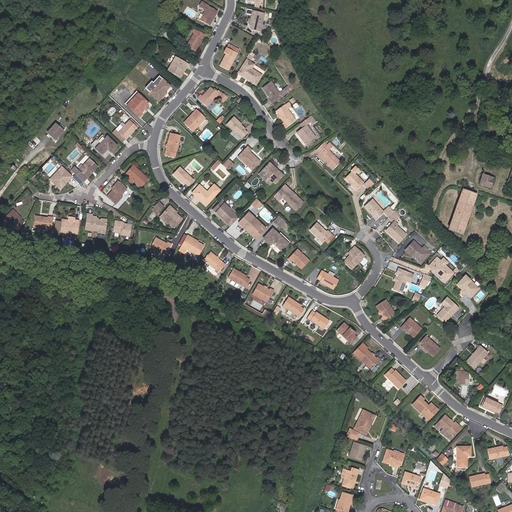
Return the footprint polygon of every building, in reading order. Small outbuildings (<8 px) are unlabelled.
[(200,20),(209,25),(217,11),(201,2),(199,6),(206,10),(200,20)] [(251,29),(260,31),(264,14),(252,11),(251,19),(252,19),(251,21),(250,21),(249,25),(252,26),(251,29)] [(187,46),(195,51),(204,35),(196,30),(187,46)] [(219,66),(228,71),(239,50),(228,44),(223,52),(225,54),(219,66)] [(186,67),(187,67),(189,64),(175,56),(167,70),(180,77),(186,67)] [(256,84),(262,74),(252,68),(255,63),(247,59),(239,72),(244,75),(243,76),(256,84)] [(153,82),(156,86),(163,79),(159,76),(153,82)] [(170,86),(163,79),(156,86),(153,82),(152,81),(145,87),(159,101),(164,95),(163,94),(164,92),(170,86)] [(268,100),(271,104),(290,88),(288,85),(278,93),(270,82),(261,89),(270,100),(268,100)] [(201,95),(198,98),(207,107),(208,107),(208,108),(219,96),(221,99),(224,103),(229,99),(225,95),(224,96),(219,91),(218,92),(216,89),(214,89),(214,90),(211,87),(203,96),(201,95)] [(148,105),(148,104),(148,102),(139,93),(127,105),(139,117),(143,114),(141,112),(145,108),(144,107),(145,105),(147,106),(148,105)] [(198,98),(198,99),(207,108),(208,107),(207,107),(198,98)] [(288,103),(276,112),(278,116),(280,116),(280,118),(284,123),(282,124),(285,128),(295,122),(287,110),(291,107),(288,103)] [(186,124),(193,131),(206,117),(197,109),(194,112),(196,114),(186,124)] [(246,130),(240,125),(241,124),(234,117),(227,125),(242,139),(248,134),(245,131),(246,130)] [(125,139),(136,127),(130,121),(124,127),(121,124),(115,130),(125,139)] [(48,132),(56,139),(64,130),(56,123),(48,132)] [(306,145),(315,138),(306,126),(297,133),(301,137),(303,139),(303,140),(306,145)] [(165,155),(175,157),(180,135),(171,132),(168,144),(167,148),(165,155)] [(106,149),(111,153),(117,146),(107,137),(95,149),(101,155),(106,151),(105,150),(106,149)] [(323,144),(316,151),(319,154),(318,155),(328,164),(329,166),(333,169),(340,162),(328,151),(332,148),(329,145),(329,144),(328,145),(325,142),(324,144),(323,144)] [(252,170),(260,162),(257,159),(256,159),(254,158),(254,156),(250,152),(252,150),(249,148),(239,158),(252,170)] [(75,166),(71,171),(82,181),(86,177),(87,178),(92,173),(91,172),(93,170),(94,171),(98,166),(90,158),(79,170),(75,166)] [(284,176),(270,163),(263,171),(271,179),(268,182),(271,185),(274,182),(277,184),(284,176)] [(128,172),(129,173),(135,167),(142,174),(142,173),(134,165),(128,172)] [(356,191),(364,183),(355,174),(359,170),(355,166),(351,171),(352,172),(345,179),(349,184),(351,186),(356,191)] [(72,176),(62,167),(50,179),(60,188),(61,185),(65,181),(68,180),(72,176)] [(141,186),(148,178),(142,173),(142,174),(135,167),(129,173),(128,172),(124,176),(131,183),(134,180),(141,186)] [(188,186),(194,180),(180,167),(173,174),(184,184),(185,183),(188,186)] [(271,179),(263,171),(260,175),(268,182),(271,179)] [(479,184),(490,189),(493,178),(482,174),(479,184)] [(367,189),(373,183),(369,179),(363,185),(367,189)] [(122,196),(120,195),(127,188),(118,181),(112,188),(114,189),(108,196),(116,203),(122,196)] [(214,184),(208,192),(200,185),(192,193),(207,206),(220,190),(214,184)] [(284,184),(282,186),(287,191),(295,198),(296,196),(289,189),(284,184)] [(227,191),(232,194),(237,189),(233,185),(227,191)] [(282,186),(272,196),(278,201),(282,197),(295,209),(302,201),(296,196),(295,198),(287,191),(282,186)] [(448,230),(462,234),(476,195),(462,190),(448,230)] [(224,200),(220,196),(217,200),(221,203),(213,210),(221,218),(223,216),(224,217),(222,219),(227,224),(237,215),(222,201),(224,200)] [(384,212),(383,210),(372,198),(363,207),(375,220),(383,213),(384,212)] [(164,206),(159,202),(153,208),(159,213),(164,206)] [(174,228),(182,218),(177,213),(175,211),(175,210),(170,205),(161,216),(166,221),(174,228)] [(388,217),(394,211),(390,207),(384,214),(388,217)] [(13,209),(4,218),(16,230),(25,222),(21,219),(20,219),(19,218),(20,217),(15,213),(16,212),(13,209)] [(388,217),(391,221),(398,214),(394,211),(388,217)] [(266,229),(249,212),(239,223),(245,229),(247,226),(248,227),(247,228),(254,234),(252,237),(256,240),(266,229)] [(100,230),(105,231),(106,220),(101,220),(98,219),(98,220),(96,220),(96,218),(96,216),(92,216),(92,214),(88,214),(86,229),(99,231),(100,230)] [(230,227),(238,218),(239,217),(237,215),(227,224),(230,227)] [(34,226),(51,229),(53,217),(49,216),(48,218),(35,216),(34,226)] [(279,216),(273,221),(280,228),(285,222),(279,216)] [(62,220),(56,220),(54,231),(77,234),(79,220),(75,219),(75,217),(71,217),(70,218),(69,218),(68,219),(68,221),(62,220)] [(121,234),(130,236),(132,225),(124,224),(122,224),(123,222),(122,222),(115,221),(113,231),(121,232),(121,234)] [(398,243),(406,234),(397,226),(398,224),(394,221),(386,231),(388,233),(388,232),(390,234),(390,235),(398,243)] [(328,231),(327,233),(317,224),(311,231),(323,242),(324,241),(327,244),(333,237),(330,234),(331,234),(328,231)] [(252,237),(254,234),(247,228),(248,227),(247,226),(245,229),(252,237)] [(281,251),(288,244),(278,234),(272,229),(263,239),(270,246),(273,242),(275,244),(274,245),(281,251)] [(288,244),(290,241),(281,232),(278,234),(288,244)] [(192,238),(187,235),(179,250),(182,252),(183,249),(185,250),(186,249),(198,256),(204,245),(192,239),(192,238)] [(150,247),(165,257),(171,245),(167,243),(165,246),(161,243),(161,242),(155,238),(150,247)] [(427,253),(428,254),(431,251),(424,244),(422,247),(414,240),(405,250),(411,256),(413,254),(414,256),(417,258),(417,259),(423,258),(427,253)] [(344,262),(351,269),(364,255),(355,246),(352,250),(353,251),(350,255),(344,262)] [(301,269),(309,261),(297,250),(288,259),(290,261),(292,259),(295,262),(296,264),(301,269)] [(215,270),(218,273),(221,270),(223,267),(225,265),(211,252),(205,259),(210,264),(208,267),(213,272),(215,270)] [(417,259),(420,263),(428,254),(427,253),(423,258),(417,259)] [(444,282),(453,272),(437,257),(429,266),(432,268),(431,269),(435,273),(437,271),(440,273),(439,274),(441,277),(440,278),(444,282)] [(245,287),(250,279),(246,277),(247,276),(234,268),(228,277),(245,287)] [(393,289),(402,293),(406,282),(410,283),(414,275),(399,269),(397,274),(399,275),(398,278),(398,280),(398,281),(396,282),(393,289)] [(333,290),(339,281),(321,271),(317,279),(320,281),(320,282),(333,290)] [(424,274),(419,286),(427,289),(432,277),(424,274)] [(470,298),(479,288),(465,276),(457,285),(462,290),(465,293),(470,298)] [(252,295),(267,303),(274,291),(271,289),(270,290),(267,289),(267,288),(265,286),(264,287),(258,284),(252,295)] [(417,303),(421,295),(415,292),(411,300),(417,303)] [(304,309),(301,307),(302,306),(288,297),(283,306),(299,317),(304,309)] [(456,311),(454,309),(457,306),(447,297),(441,303),(444,306),(436,315),(444,323),(452,316),(451,315),(452,314),(453,315),(456,311)] [(384,321),(395,314),(385,300),(377,306),(380,311),(381,313),(384,316),(382,317),(384,321)] [(439,312),(444,306),(441,303),(436,309),(439,312)] [(324,329),(330,321),(316,312),(315,313),(312,311),(307,318),(324,329)] [(409,332),(414,337),(421,329),(409,318),(401,327),(403,330),(404,328),(407,331),(409,332)] [(355,333),(351,329),(351,330),(349,329),(350,328),(344,322),(336,330),(351,344),(357,337),(354,334),(355,333)] [(433,357),(440,349),(426,336),(419,343),(422,345),(421,346),(433,357)] [(367,348),(362,343),(353,353),(371,369),(372,369),(375,371),(377,369),(374,366),(380,360),(377,357),(376,359),(373,356),(371,354),(366,349),(367,348)] [(466,362),(473,368),(488,352),(480,346),(466,362)] [(464,379),(469,379),(469,373),(466,372),(463,372),(463,371),(462,371),(462,367),(455,368),(455,371),(453,371),(453,378),(454,378),(455,384),(464,384),(464,379)] [(399,389),(406,381),(395,370),(394,371),(391,368),(385,374),(399,389)] [(364,399),(356,392),(354,398),(360,403),(364,399)] [(430,405),(428,406),(422,400),(423,399),(420,396),(412,405),(427,419),(429,417),(429,416),(432,413),(433,408),(430,405)] [(499,414),(503,406),(484,397),(480,406),(488,410),(488,408),(490,409),(490,411),(495,413),(495,412),(499,414)] [(427,419),(429,420),(438,410),(431,403),(430,405),(433,408),(432,413),(429,416),(429,417),(427,419)] [(368,424),(371,426),(375,418),(364,412),(355,430),(363,434),(368,424)] [(450,440),(461,428),(455,422),(454,423),(445,415),(434,427),(437,430),(440,426),(443,429),(440,432),(445,437),(448,434),(449,435),(447,437),(450,440)] [(366,436),(371,426),(368,424),(363,434),(366,436)] [(359,436),(350,431),(346,439),(356,442),(359,436)] [(360,463),(364,448),(353,445),(349,460),(360,463)] [(489,459),(509,455),(507,446),(503,447),(503,445),(494,447),(495,449),(492,449),(492,448),(487,449),(489,459)] [(465,456),(470,456),(470,446),(456,447),(457,467),(466,467),(466,458),(465,458),(465,456)] [(391,465),(396,466),(396,465),(400,466),(403,455),(399,454),(387,451),(383,463),(391,465)] [(440,467),(446,462),(439,456),(434,461),(440,467)] [(348,473),(345,480),(342,488),(353,491),(359,472),(352,470),(351,474),(348,473)] [(421,478),(406,473),(403,483),(414,486),(413,488),(418,490),(421,478)] [(471,487),(491,483),(489,474),(485,475),(484,473),(477,475),(477,476),(475,477),(474,475),(469,477),(471,487)] [(500,492),(505,486),(501,482),(495,488),(500,492)] [(439,494),(423,489),(420,499),(437,504),(439,494)] [(343,511),(342,511),(350,511),(351,511),(349,511),(353,497),(343,495),(341,502),(339,510),(343,511)] [(461,511),(464,504),(457,501),(455,508),(446,506),(443,511),(461,511)]
